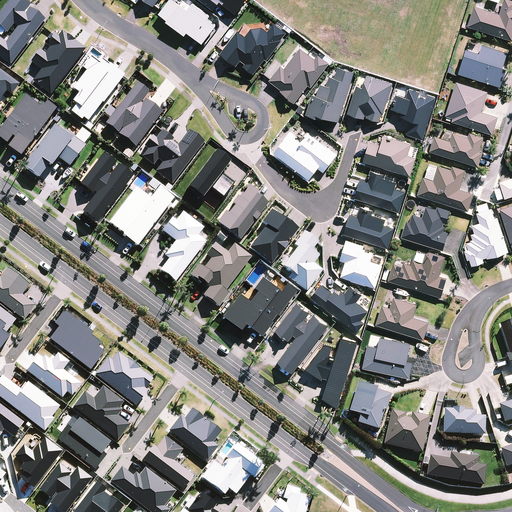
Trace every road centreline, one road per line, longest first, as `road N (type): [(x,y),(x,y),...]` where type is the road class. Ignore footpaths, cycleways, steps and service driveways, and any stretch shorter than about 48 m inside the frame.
road 1 (tertiary): [(0,187),(418,511)]
road 2 (tertiary): [(387,511),(0,220)]
road 3 (residential): [(248,138),(281,185),(326,209),(356,134)]
road 4 (residential): [(476,308),(477,365),(469,375),(448,363),(465,316)]
road 5 (residential): [(82,0),(196,80)]
